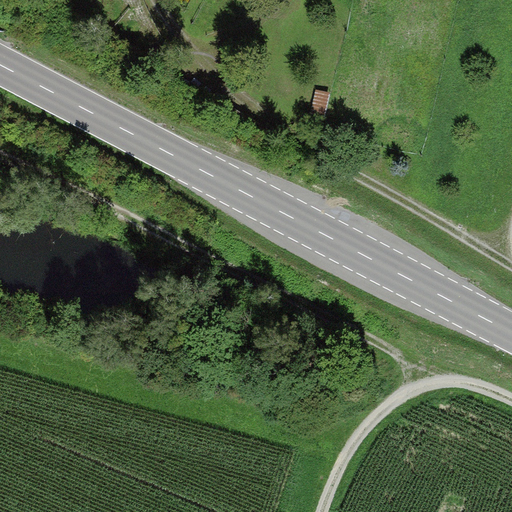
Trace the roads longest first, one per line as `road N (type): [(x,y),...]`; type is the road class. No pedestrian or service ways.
road 1 (primary): [(511,335),(0,68)]
road 2 (track): [(413,392),(395,349),(0,159)]
road 3 (track): [(161,0),(184,46),(229,95),(511,265)]
road 4 (track): [(322,511),(354,446),(413,392),(463,383),(511,400)]
